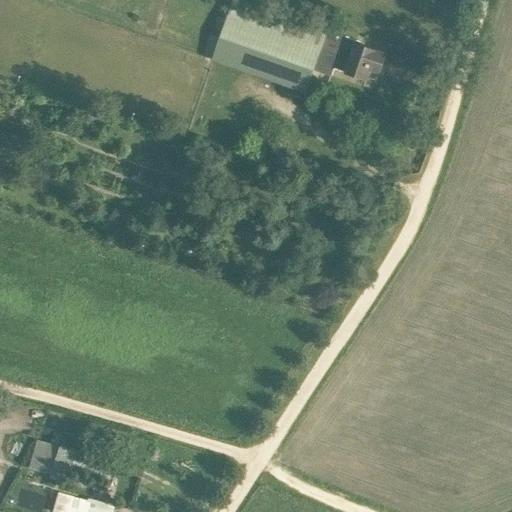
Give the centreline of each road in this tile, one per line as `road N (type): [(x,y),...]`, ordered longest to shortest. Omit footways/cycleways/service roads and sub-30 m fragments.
road 1 (track): [(258,460),(418,203),(483,0)]
road 2 (track): [(0,389),(258,460)]
